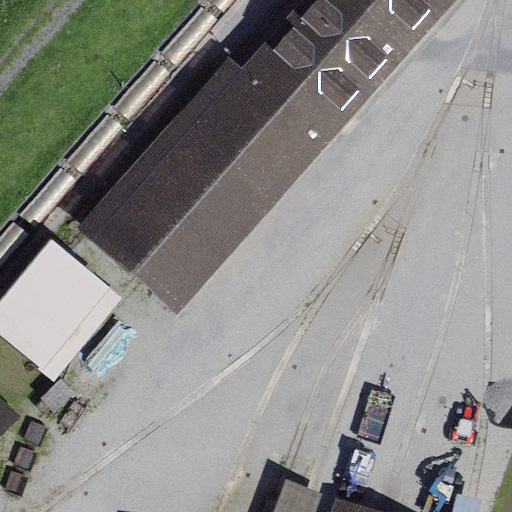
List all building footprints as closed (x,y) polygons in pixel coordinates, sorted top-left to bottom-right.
[(460,0),(312,0),(247,76),(238,67),(88,229),(181,319),(460,0)] [(105,297),(52,248),(0,313),(0,335),(42,368),(105,297)] [(0,430),(11,418),(0,408),(0,430)] [(320,511),(326,499),(283,484),(274,511),(320,511)] [(372,511),(340,500),(335,511),(372,511)]
